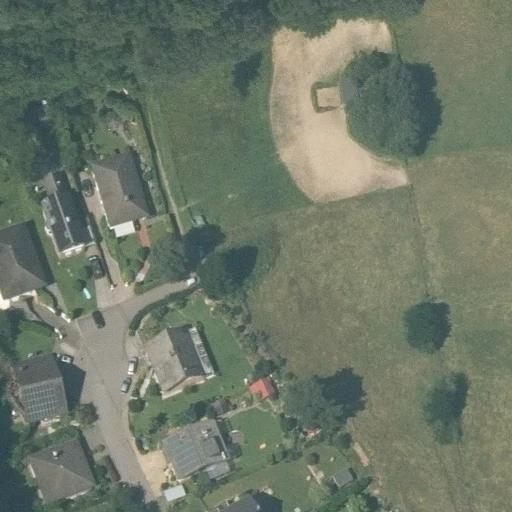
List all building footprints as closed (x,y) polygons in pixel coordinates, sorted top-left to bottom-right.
[(376,87),(338,93),(342,117),(380,111),(376,87)] [(91,163),(110,228),(149,216),(130,152),(91,163)] [(51,197),(40,201),(46,217),(45,221),(48,229),(51,231),(59,252),(86,242),(59,169),(42,175),(51,197)] [(24,218),(0,227),(0,288),(3,298),(48,281),(24,218)] [(194,324),(144,345),(164,394),(214,373),(194,324)] [(52,349),(10,360),(28,422),(69,411),(52,349)] [(266,382),(247,391),(251,399),(257,396),(261,404),(274,397),(266,382)] [(226,405),(214,410),(217,417),(229,412),(226,405)] [(222,417),(161,442),(178,483),(230,462),(226,451),(234,447),(222,417)] [(77,436),(27,455),(46,503),(96,483),(77,436)] [(276,511),(303,511),(354,490),(332,441),(264,471),(269,482),(264,484),(276,511)] [(168,500),(185,494),(182,485),(165,490),(168,500)]
